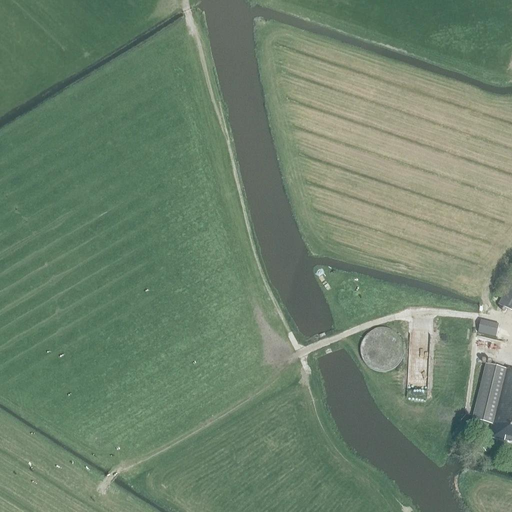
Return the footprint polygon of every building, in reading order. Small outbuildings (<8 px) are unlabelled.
[(511,312),(511,288),(502,307),(511,312)] [(496,338),(499,326),(481,321),(478,334),(496,338)] [(385,329),(382,329),(381,329),(379,329),(377,329),(376,329),(374,330),(372,331),(371,332),(370,332),(368,333),(367,335),(366,335),(365,336),(364,338),(363,339),(362,340),(362,342),(361,343),(361,345),(360,346),(360,348),(360,349),(360,351),(360,352),(360,354),(360,355),(361,357),(361,358),(362,360),(363,362),(364,363),(365,365),(366,366),(367,367),(368,368),(370,369),(371,370),(372,370),(374,371),(376,372),(378,372),(380,373),(382,373),(383,373),(386,372),(387,372),(389,372),(390,371),(392,370),(393,370),(394,369),(395,368),(397,367),(398,365),(400,364),(401,362),(401,361),(402,360),(403,358),(403,356),(404,354),(404,353),(404,351),(404,350),(404,348),(404,347),(403,345),(403,344),(402,342),(402,341),(401,339),(399,337),(398,335),(397,334),(395,333),(394,332),(393,332),(390,330),(389,330),(387,329),(385,329)] [(511,371),(486,365),(472,421),(491,426),(488,439),(511,445),(511,371)] [(486,453),(491,449),(485,442),(481,446),(486,453)]
